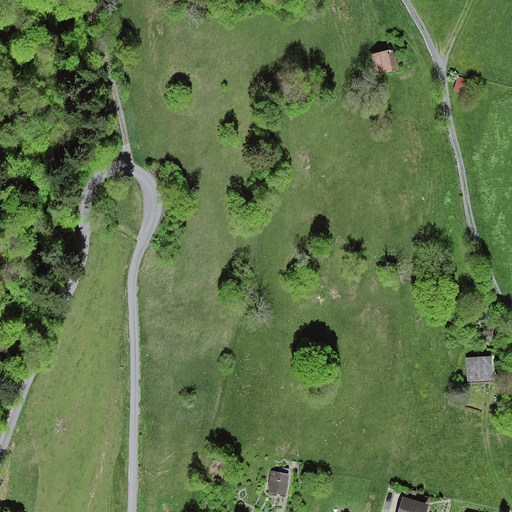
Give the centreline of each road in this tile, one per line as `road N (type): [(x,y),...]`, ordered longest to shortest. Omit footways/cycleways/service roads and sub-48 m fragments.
road 1 (unclassified): [(132,511),(134,288),(158,190),(129,167),(88,184),(80,264),(0,459)]
road 2 (track): [(511,323),(475,235),(442,69),(405,0)]
road 3 (track): [(129,167),(93,0)]
road 4 (track): [(487,391),(487,453),(511,507)]
